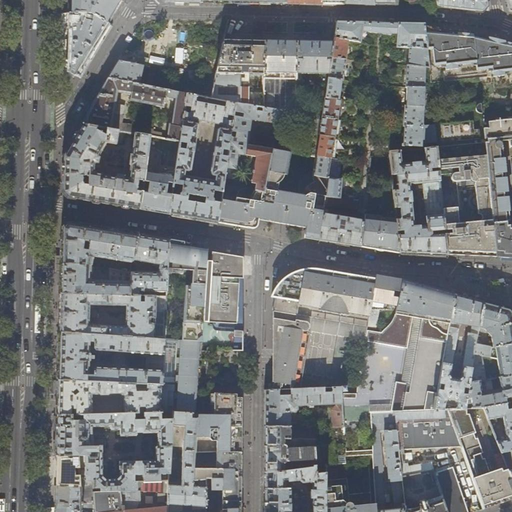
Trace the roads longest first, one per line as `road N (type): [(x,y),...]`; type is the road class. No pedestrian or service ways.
road 1 (residential): [(134,5),(497,22)]
road 2 (residential): [(258,239),(256,511)]
road 3 (residential): [(511,271),(396,269),(258,239)]
road 4 (residential): [(258,239),(26,200)]
road 5 (primary): [(20,419),(26,200)]
road 6 (residential): [(27,132),(61,115),(134,5)]
road 7 (primary): [(27,132),(30,0)]
